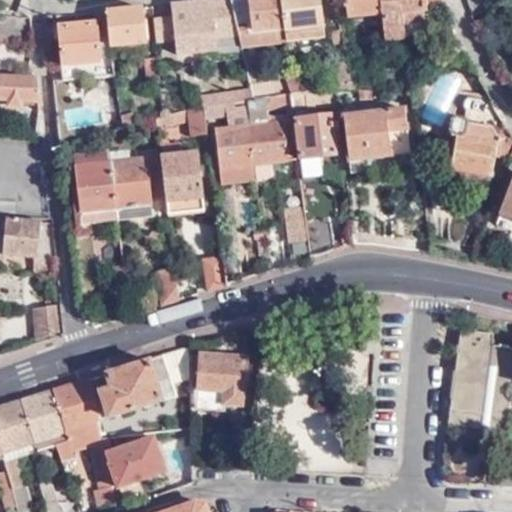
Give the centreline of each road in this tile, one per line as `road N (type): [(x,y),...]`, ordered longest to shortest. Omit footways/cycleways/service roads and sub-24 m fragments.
road 1 (secondary): [(80,352),(317,275),(355,267),(432,276)]
road 2 (residential): [(80,352),(36,10)]
road 3 (residential): [(408,503),(432,276)]
road 4 (residential): [(251,491),(408,503)]
road 5 (residential): [(450,0),(511,120)]
